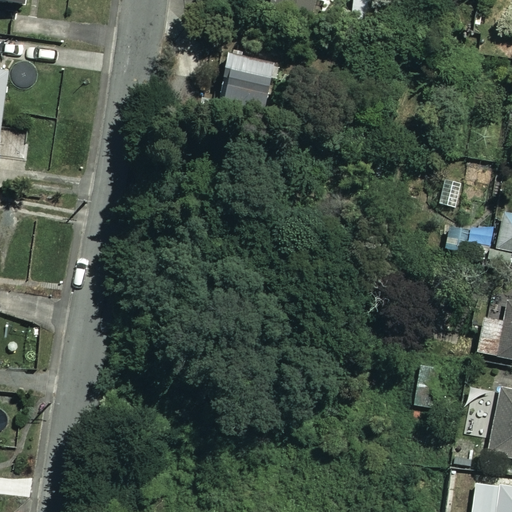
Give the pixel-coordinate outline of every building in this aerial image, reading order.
[(341,24),(348,0),(268,0),(268,2),(341,24)] [(273,57),(227,53),(223,94),(269,99),(273,57)] [(511,216),(500,214),(493,249),(511,253),(511,216)] [(471,232),(445,229),(442,251),(468,254),(471,232)] [(511,304),(500,303),(496,323),(478,319),(472,354),(511,360),(511,304)] [(511,460),(511,392),(494,389),(482,454),(511,460)] [(511,511),(511,489),(473,483),(468,511),(511,511)]
